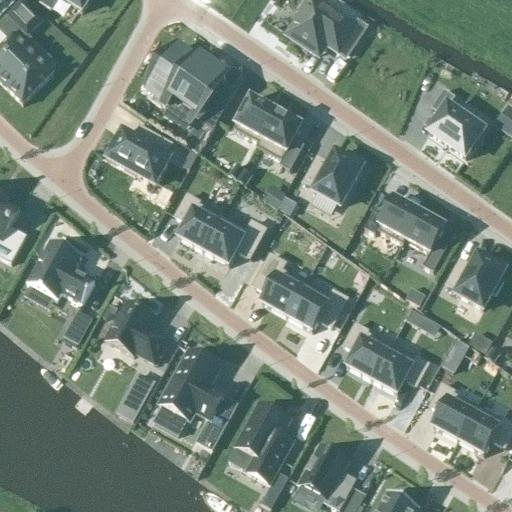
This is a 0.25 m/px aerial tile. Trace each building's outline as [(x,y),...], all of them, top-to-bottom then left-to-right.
[(44,0),(39,8),(51,16),(58,4),(83,20),(95,0),(44,0)] [(298,18),(283,40),(320,65),(328,53),(339,61),(358,31),(329,12),(330,10),(314,0),(307,0),(296,17),(298,18)] [(20,32),(0,52),(0,86),(23,110),(54,79),(49,74),(56,67),(29,40),(43,26),(22,4),(7,19),(20,32)] [(179,54),(150,93),(172,110),(176,104),(200,122),(227,86),(211,74),(206,81),(196,73),(199,69),(179,54)] [(441,120),(429,138),(466,164),(484,137),(448,112),(455,102),(444,95),(431,113),(441,120)] [(251,103),(234,134),(258,148),(256,152),(262,155),(282,120),(251,103)] [(511,118),(501,134),(511,141),(511,118)] [(282,120),(262,155),(282,166),(279,171),(290,177),(304,151),(294,146),(302,131),(282,120)] [(173,149),(140,131),(135,141),(122,134),(105,165),(156,194),(173,164),(167,161),(173,149)] [(342,215),(366,171),(335,154),(329,165),(317,159),(303,185),(315,191),(311,198),(342,215)] [(236,169),(229,179),(232,182),(237,185),(244,175),(236,169)] [(244,175),(237,185),(239,186),(245,191),(252,181),(244,175)] [(0,262),(12,270),(28,240),(12,232),(21,215),(7,208),(10,203),(0,197),(0,262)] [(187,200),(173,224),(185,230),(177,245),(204,259),(223,223),(199,210),(201,208),(187,200)] [(376,213),(365,234),(375,240),(377,236),(402,250),(420,218),(394,204),(386,219),(376,213)] [(420,218),(402,250),(404,250),(406,246),(407,247),(430,259),(423,272),(433,278),(447,253),(437,247),(445,232),(420,218)] [(223,223),(204,259),(230,273),(237,258),(249,265),(262,240),(248,233),(246,235),(223,223)] [(51,246),(27,290),(59,307),(63,300),(83,310),(95,287),(76,276),(82,263),(51,246)] [(460,264),(446,289),(457,295),(453,302),(485,319),(509,276),(478,259),(472,271),(460,264)] [(270,265),(257,290),(268,296),(261,310),(287,324),(306,288),(283,276),(284,273),(270,265)] [(385,281),(379,277),(374,283),(381,288),(385,281)] [(392,286),(385,281),(381,288),(387,293),(392,286)] [(306,288),(287,324),(313,338),(321,324),(332,330),(345,306),(331,298),(329,301),(306,288)] [(155,323),(127,308),(106,346),(134,362),(136,359),(155,369),(167,346),(148,336),(155,323)] [(78,317),(64,342),(79,351),(93,325),(78,317)] [(355,329),(342,353),(353,359),(346,374),(372,388),(391,352),(368,339),(369,337),(355,329)] [(391,352),(372,388),(398,402),(406,387),(417,394),(431,369),(416,362),(415,364),(391,352)] [(493,352),(485,362),(494,368),(501,358),(493,352)] [(189,357),(160,410),(190,427),(195,417),(210,425),(198,447),(212,455),(237,410),(224,402),(225,400),(210,392),(220,374),(189,357)] [(154,387),(139,378),(124,406),(139,414),(154,387)] [(441,389),(428,413),(439,419),(432,434),(458,448),(477,412),(454,399),(455,397),(441,389)] [(290,426),(260,409),(236,453),(254,463),(246,478),(270,491),(294,448),(282,441),(290,426)] [(477,412),(458,448),(484,462),(492,447),(503,454),(511,437),(511,426),(502,422),(500,424),(477,412)] [(348,467),(319,451),(299,488),(326,503),(324,508),(331,511),(341,511),(355,487),(341,480),(348,467)] [(414,511),(388,498),(380,511),(414,511)]
